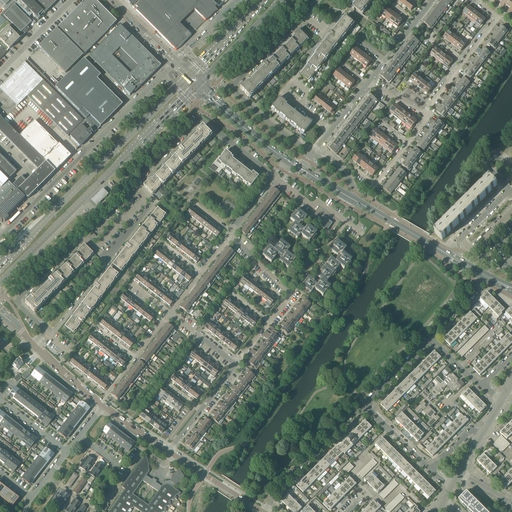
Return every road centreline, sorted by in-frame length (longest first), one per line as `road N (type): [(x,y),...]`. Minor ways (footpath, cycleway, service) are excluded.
road 1 (residential): [(32,344),(42,333),(18,298),(197,119),(273,176)]
road 2 (secondary): [(0,282),(197,85)]
road 3 (secondary): [(188,76),(0,264)]
road 4 (unclassified): [(174,61),(0,236)]
road 5 (residential): [(311,153),(233,88),(316,0)]
road 6 (tertiary): [(488,277),(301,169)]
road 7 (residential): [(49,338),(148,209)]
road 8 (residential): [(263,511),(364,405)]
road 9 (unknown): [(91,144),(36,81),(16,88),(0,109)]
road 10 (secondary): [(197,85),(282,0)]
